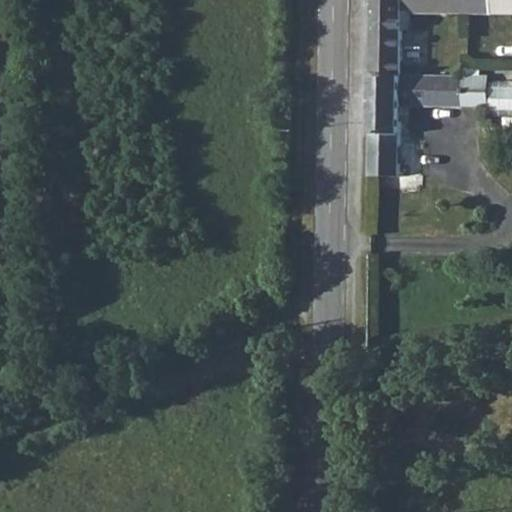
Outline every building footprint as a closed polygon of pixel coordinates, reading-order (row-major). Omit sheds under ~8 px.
[(375,0),(372,183),(402,183),(403,110),(404,79),(405,17),(492,17),(492,0),(375,0)] [(511,0),(492,0),(492,17),(511,17),(511,0)] [(403,110),(433,110),(433,80),(404,79),(403,110)] [(433,110),(450,110),(449,80),(433,80),(433,110)] [(449,80),(450,110),(467,111),(466,81),(449,80)]
